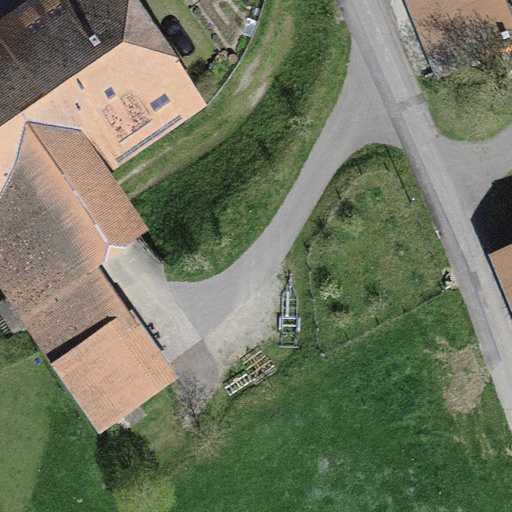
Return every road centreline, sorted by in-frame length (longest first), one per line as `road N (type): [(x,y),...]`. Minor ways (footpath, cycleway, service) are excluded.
road 1 (residential): [(359,0),(511,384)]
road 2 (track): [(256,303),(328,204),(390,69)]
